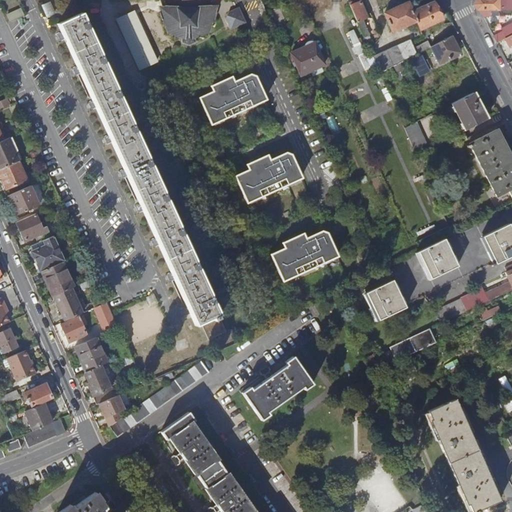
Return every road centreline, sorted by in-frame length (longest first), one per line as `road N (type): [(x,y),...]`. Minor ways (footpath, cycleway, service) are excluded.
road 1 (residential): [(90,440),(0,234)]
road 2 (residential): [(281,511),(197,391)]
road 3 (residential): [(197,391),(311,309)]
